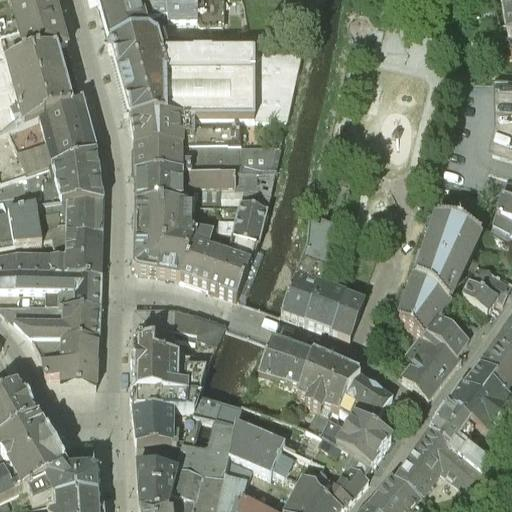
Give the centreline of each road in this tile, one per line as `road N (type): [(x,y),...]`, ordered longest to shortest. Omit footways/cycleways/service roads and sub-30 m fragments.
road 1 (residential): [(113,442),(115,296),(230,321)]
road 2 (residential): [(426,426),(365,375),(275,336)]
road 3 (residential): [(0,336),(65,420),(113,442)]
road 4 (residential): [(511,308),(426,426)]
